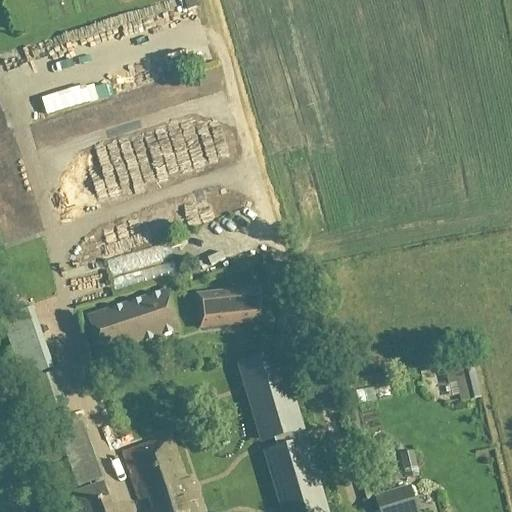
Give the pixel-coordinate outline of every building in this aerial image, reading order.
[(151,60),(133,66),(140,86),(158,80),(151,60)] [(106,67),(89,72),(95,93),(112,88),(106,67)] [(49,116),(93,99),(85,78),(41,96),(49,116)] [(219,142),(203,147),(207,158),(222,153),(219,142)] [(196,299),(199,330),(262,324),(259,293),(196,299)] [(163,299),(86,323),(98,361),(175,338),(163,299)] [(22,312),(36,374),(53,371),(39,308),(22,312)] [(286,511),(320,511),(303,447),(299,449),(296,439),(299,438),(277,358),(245,367),(267,445),(271,444),(274,454),(271,454),(286,511)] [(448,406),(463,403),(460,386),(446,388),(448,406)] [(183,482),(167,438),(119,455),(137,504),(144,502),(147,511),(193,511),(190,503),(194,502),(186,481),(183,482)] [(415,469),(411,453),(398,457),(402,473),(415,469)] [(69,511),(110,511),(100,485),(65,498),(69,511)] [(375,511),(415,511),(408,489),(372,499),(375,511)]
